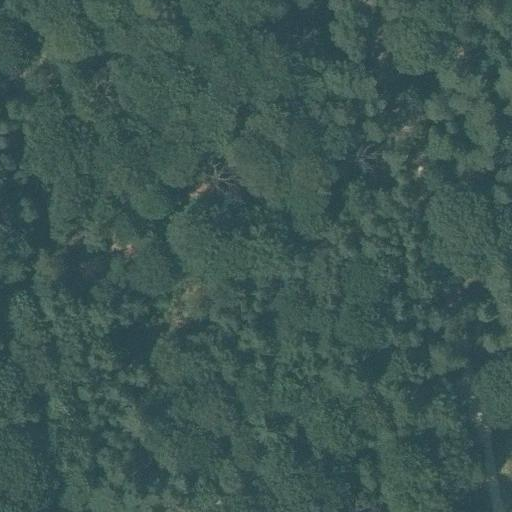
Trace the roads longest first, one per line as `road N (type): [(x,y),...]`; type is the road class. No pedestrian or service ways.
road 1 (track): [(360,0),(475,413)]
road 2 (track): [(90,511),(0,233)]
road 3 (track): [(343,455),(166,511)]
road 4 (track): [(475,413),(343,455)]
